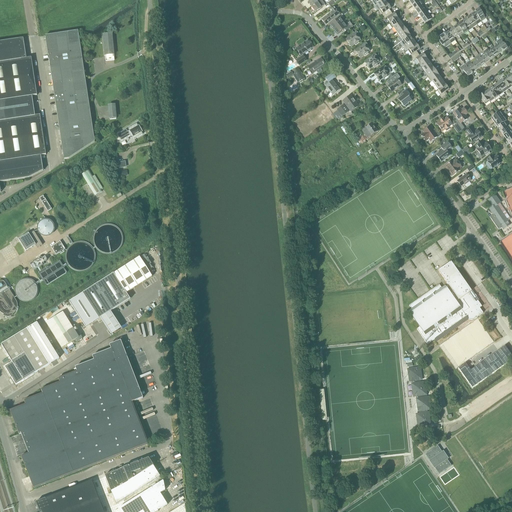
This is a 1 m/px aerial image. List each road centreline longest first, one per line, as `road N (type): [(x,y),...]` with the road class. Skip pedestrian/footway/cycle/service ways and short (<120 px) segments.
road 1 (unclassified): [(149,0),(202,511)]
road 2 (unclassified): [(315,511),(270,72),(274,10)]
road 3 (residential): [(511,286),(411,145),(409,131)]
road 4 (residential): [(409,131),(396,127),(298,12)]
